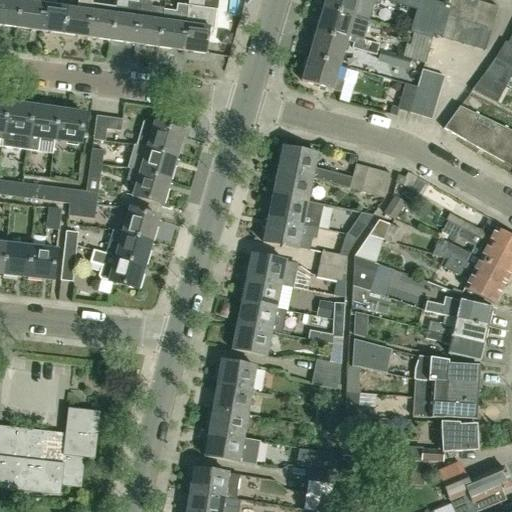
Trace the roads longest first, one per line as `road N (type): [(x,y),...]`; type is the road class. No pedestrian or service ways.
road 1 (residential): [(511,212),(418,151),(246,105)]
road 2 (residential): [(246,105),(0,61)]
road 3 (residential): [(174,337),(246,105)]
road 4 (residential): [(132,511),(174,337)]
road 5 (residential): [(174,337),(0,316)]
